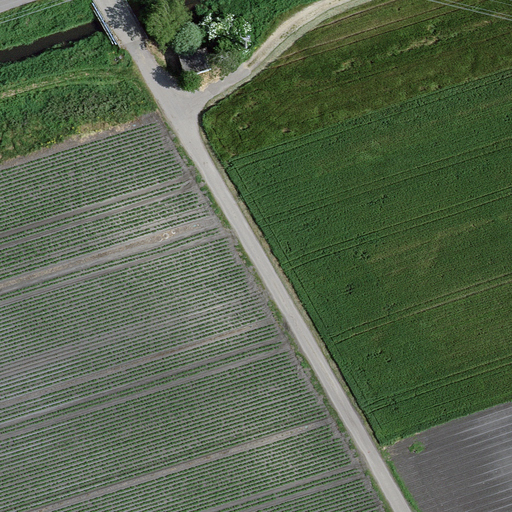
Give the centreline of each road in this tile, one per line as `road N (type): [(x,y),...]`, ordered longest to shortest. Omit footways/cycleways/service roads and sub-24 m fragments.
road 1 (track): [(173,110),(405,511)]
road 2 (track): [(173,110),(246,68),(300,19),(335,0)]
road 3 (track): [(0,106),(146,60)]
